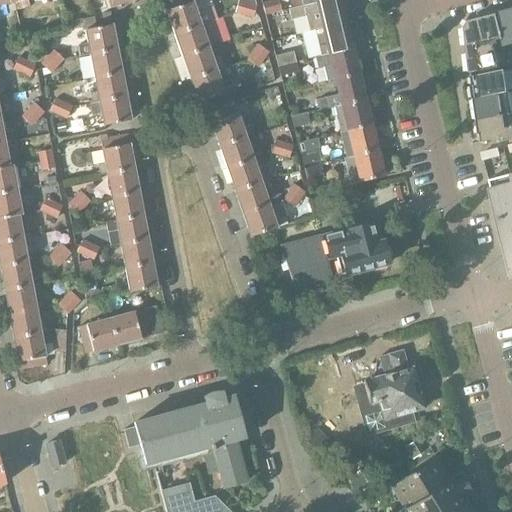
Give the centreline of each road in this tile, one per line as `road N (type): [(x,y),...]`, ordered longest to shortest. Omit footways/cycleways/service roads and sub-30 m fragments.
road 1 (residential): [(257,349),(257,324),(198,150),(192,141),(171,141),(159,145),(153,161),(191,364)]
road 2 (residential): [(474,295),(402,11)]
road 3 (residential): [(257,349),(474,295)]
road 4 (residential): [(7,414),(191,364)]
road 5 (residential): [(293,501),(257,349)]
road 6 (residential): [(511,440),(474,295)]
